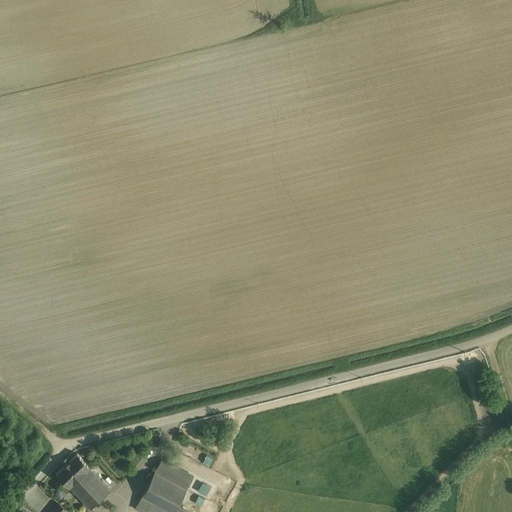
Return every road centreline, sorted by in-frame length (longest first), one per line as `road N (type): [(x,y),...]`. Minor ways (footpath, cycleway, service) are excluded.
road 1 (unclassified): [(511,329),(63,449)]
road 2 (track): [(6,511),(63,449),(0,398)]
